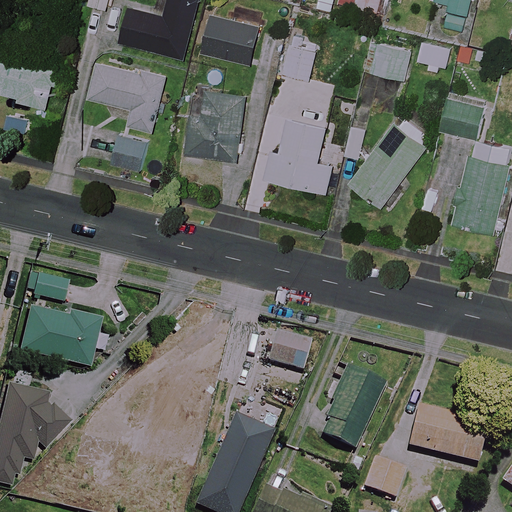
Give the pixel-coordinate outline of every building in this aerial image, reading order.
[(108,0),(90,0),(89,5),(107,10),(108,0)] [(199,0),(169,0),(166,14),(129,5),(119,42),(185,58),(199,0)] [(381,0),(340,0),(339,4),(378,13),(381,0)] [(471,0),(433,0),(434,1),(450,6),(444,26),(462,31),(471,0)] [(260,28),(212,16),(203,51),(251,63),(260,28)] [(319,44),(294,37),(284,73),(309,80),(319,44)] [(452,47),(424,41),(420,60),(433,63),(431,70),(446,73),(452,47)] [(412,50),(372,42),(367,72),(406,79),(412,50)] [(474,46),(461,43),(457,62),(469,65),(474,46)] [(0,46),(0,91),(20,97),(18,101),(50,111),(63,65),(0,46)] [(167,76),(97,62),(90,99),(133,107),(129,126),(156,131),(167,76)] [(246,96),(196,89),(188,155),(238,161),(246,96)] [(486,109),(448,99),(440,129),(478,138),(486,109)] [(434,136),(400,113),(350,184),(384,207),(434,136)] [(327,129),(287,120),(280,153),(272,151),(265,179),(327,193),(333,165),(320,162),(327,129)] [(366,130),(351,126),(345,155),(360,158),(366,130)] [(147,142),(118,135),(112,164),(141,171),(147,142)] [(511,167),(469,156),(451,223),(493,234),(511,167)] [(66,281),(34,273),(29,296),(61,303),(66,281)] [(96,322),(97,319),(67,311),(66,314),(30,305),(17,350),(87,369),(99,323),(96,322)] [(310,343),(276,333),(267,364),(301,373),(310,343)] [(384,386),(348,370),(318,436),(354,452),(384,386)] [(205,393),(157,381),(143,439),(191,451),(205,393)] [(49,395),(7,385),(0,415),(0,482),(13,486),(20,457),(31,460),(36,439),(46,448),(69,423),(47,403),(49,395)] [(487,427),(419,408),(408,448),(476,466),(487,427)] [(238,511),(271,435),(234,419),(196,508),(206,511),(238,511)] [(117,442),(82,433),(75,465),(93,469),(89,485),(105,489),(117,442)] [(404,471),(373,460),(363,488),(394,500),(404,471)] [(511,466),(501,482),(511,489),(511,466)] [(298,502),(264,487),(252,511),(329,511),(330,511),(300,498),(298,502)]
